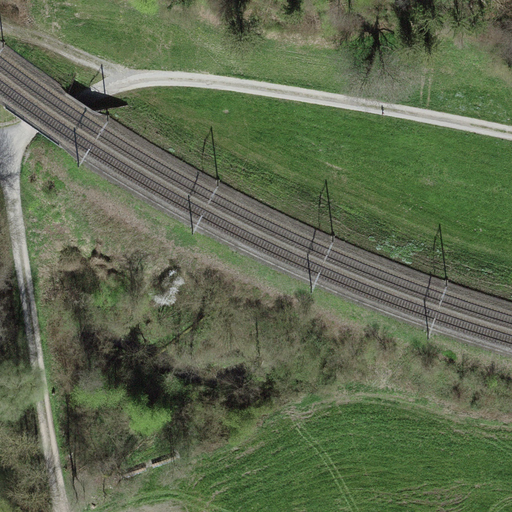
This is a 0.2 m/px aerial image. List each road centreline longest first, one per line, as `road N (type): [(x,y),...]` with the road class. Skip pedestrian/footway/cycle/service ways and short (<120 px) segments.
road 1 (track): [(14,144),(28,128),(97,93),(178,78),(511,133)]
road 2 (track): [(14,144),(11,191),(61,511)]
road 3 (track): [(142,80),(0,20)]
